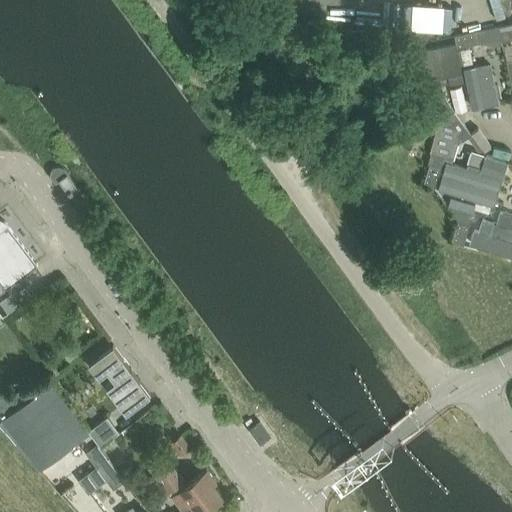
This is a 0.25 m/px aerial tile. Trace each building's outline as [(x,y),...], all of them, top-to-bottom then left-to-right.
[(511,38),(511,23),(499,26),(502,41),(511,38)] [(499,26),(475,31),(477,42),(503,43),(502,41),(499,26)] [(462,34),(454,35),(456,47),(477,42),(475,31),(474,31),(462,34)] [(455,43),(408,53),(414,81),(416,88),(434,111),(451,99),(438,76),(461,71),(455,43)] [(386,82),(398,80),(395,61),(383,63),(386,82)] [(352,65),(356,85),(369,82),(365,62),(352,65)] [(499,103),(491,62),(463,68),(471,109),(499,103)] [(451,99),(434,111),(440,119),(456,108),(451,99)] [(453,111),(440,121),(437,120),(429,154),(431,155),(449,160),(456,136),(459,139),(468,132),(453,111)] [(446,161),(438,187),(494,204),(508,160),(486,154),(480,172),(446,161)] [(441,167),(429,163),(423,183),(434,187),(441,167)] [(51,177),(52,178),(55,182),(59,180),(70,194),(78,187),(64,168),(62,167),(61,166),(59,165),(58,165),(56,166),(55,166),(54,167),(53,167),(52,168),(51,169),(51,171),(50,172),(50,173),(50,174),(51,176),(51,177)] [(472,213),(448,206),(458,220),(469,224),(472,213)] [(511,209),(503,207),(498,223),(483,218),(479,229),(475,228),(470,242),(511,255),(511,209)] [(35,266),(38,264),(24,246),(4,220),(0,223),(0,291),(5,288),(6,288),(35,266)] [(469,224),(458,220),(452,240),(463,244),(469,224)] [(126,411),(150,393),(130,367),(123,358),(124,358),(113,343),(89,361),(99,376),(107,369),(114,379),(106,385),(126,411)] [(51,364),(43,370),(50,379),(58,373),(51,364)] [(0,427),(37,469),(88,430),(52,382),(0,420),(0,427)] [(107,415),(88,430),(100,446),(119,431),(107,415)] [(259,420),(249,428),(260,443),(270,435),(259,420)] [(405,443),(404,441),(392,426),(391,425),(390,425),(389,425),(388,426),(388,427),(389,429),(401,445),(402,446),(404,446),(405,446),(405,444),(405,443)] [(171,441),(180,453),(190,445),(181,434),(171,441)] [(361,449),(360,449),(359,448),(357,449),(356,450),(356,451),(356,452),(357,453),(368,469),(370,469),(372,469),(373,468),(373,466),(372,464),(361,449)] [(172,464),(156,476),(168,492),(169,491),(183,509),(191,503),(197,511),(202,511),(223,497),(214,484),(217,481),(206,468),(189,481),(186,483),(172,464)]
